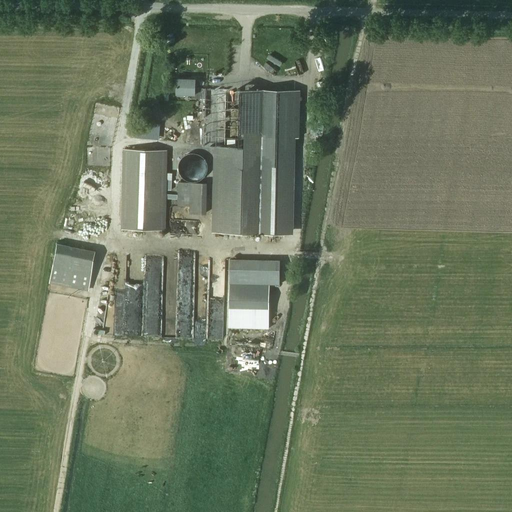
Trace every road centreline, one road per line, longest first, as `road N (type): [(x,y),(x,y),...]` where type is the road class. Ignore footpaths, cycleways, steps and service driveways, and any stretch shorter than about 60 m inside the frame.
road 1 (unclassified): [(326,12),(0,5)]
road 2 (unknown): [(100,239),(138,8)]
road 3 (unclassified): [(326,12),(511,16)]
